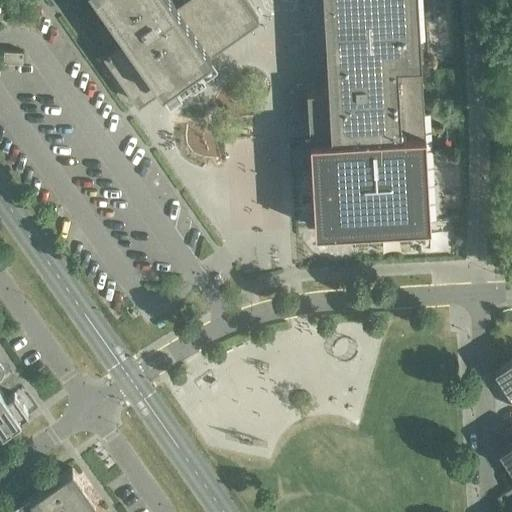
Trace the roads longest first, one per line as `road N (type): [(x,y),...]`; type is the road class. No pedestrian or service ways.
road 1 (residential): [(89,412),(229,324),(326,302),(479,295)]
road 2 (residential): [(490,511),(479,295)]
road 3 (residential): [(0,283),(89,412)]
road 4 (residential): [(89,412),(160,511)]
